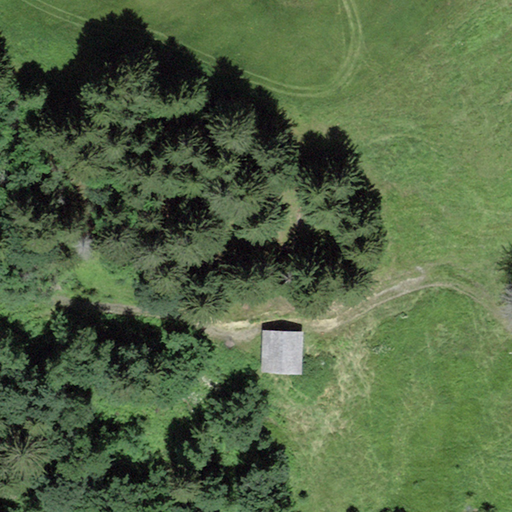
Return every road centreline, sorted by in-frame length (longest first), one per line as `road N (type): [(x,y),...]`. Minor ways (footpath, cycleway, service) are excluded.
road 1 (track): [(160,314),(225,332),(321,327),(439,276),(460,281),(511,324)]
road 2 (track): [(0,292),(160,314)]
road 3 (track): [(401,0),(321,93)]
